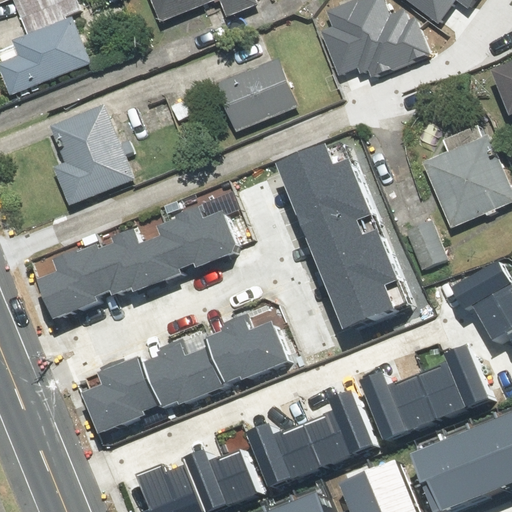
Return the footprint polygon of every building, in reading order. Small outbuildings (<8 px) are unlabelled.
[(263,0),(154,0),(166,28),(226,3),(233,20),(266,7),(263,0)] [(342,27),(330,32),(344,71),(363,64),(364,68),(374,65),(379,77),(439,55),(424,14),(420,15),(416,6),(397,13),(392,0),(359,0),(335,9),(342,27)] [(414,0),(444,21),(459,0),(466,0),(476,7),(480,0),(414,0)] [(4,66),(17,97),(97,65),(79,19),(19,42),(25,57),(4,66)] [(223,84),(242,134),(305,110),(285,60),(223,84)] [(142,181),(113,106),(59,127),(74,165),(61,170),(76,206),(142,181)] [(511,168),(498,135),(430,164),(459,230),(511,207),(511,168)] [(330,141),(277,162),(344,328),(397,306),(387,283),(396,280),(374,227),(366,230),(361,219),(371,215),(348,160),(339,164),(330,141)] [(167,235),(179,269),(195,263),(197,268),(238,253),(223,211),(205,217),(202,207),(162,221),(167,235)] [(436,222),(399,237),(415,277),(452,262),(436,222)] [(116,243),(97,250),(111,290),(114,298),(181,274),(179,269),(167,235),(140,244),(134,228),(113,235),(116,243)] [(58,270),(38,277),(52,317),(99,301),(97,295),(111,290),(97,250),(94,243),(53,258),(58,270)] [(470,305),(488,340),(511,327),(511,290),(499,266),(455,290),(464,308),(470,305)] [(455,317),(434,326),(445,354),(467,346),(455,317)] [(204,335),(210,351),(224,387),(290,361),(275,322),(249,332),(245,320),(204,335)] [(429,329),(397,342),(405,360),(393,364),(399,380),(443,362),(429,329)] [(162,354),(147,360),(166,408),(224,387),(210,351),(190,358),(183,340),(160,349),(162,354)] [(488,400),(466,346),(444,355),(447,363),(418,375),(437,420),(488,400)] [(105,389),(85,396),(99,433),(166,408),(147,360),(101,377),(105,389)] [(437,420),(418,375),(386,388),(380,374),(361,382),(386,441),(437,420)] [(334,414),(304,426),(319,462),(371,441),(351,390),(329,399),(334,414)] [(511,481),(511,414),(478,428),(501,486),(511,481)] [(247,432),(267,483),(319,462),(304,426),(273,439),(267,424),(247,432)] [(501,486),(478,428),(444,442),(467,500),(501,486)] [(437,511),(467,500),(444,442),(410,455),(432,511),(437,511)] [(182,460),(185,466),(204,511),(257,490),(240,451),(210,464),(204,450),(182,460)] [(416,511),(397,461),(369,472),(384,511),(416,511)] [(166,468),(137,480),(147,505),(135,510),(136,511),(204,511),(185,466),(168,473),(166,468)] [(384,511),(369,472),(341,482),(352,511),(384,511)] [(325,511),(316,489),(289,500),(293,511),(325,511)] [(293,511),(289,500),(262,511),(293,511)]
